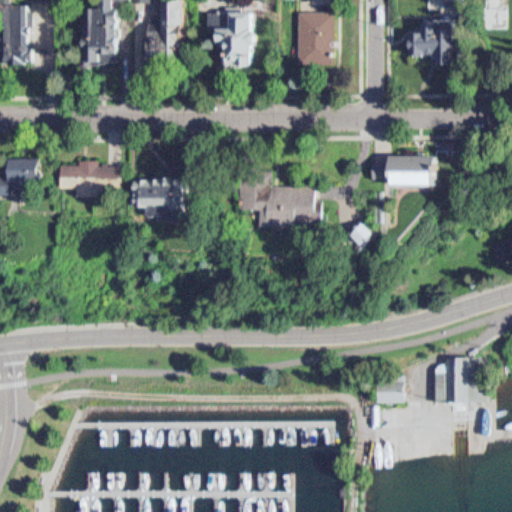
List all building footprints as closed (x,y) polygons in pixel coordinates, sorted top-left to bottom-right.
[(167,36),(167,0),(189,0),(189,26),(195,26),(195,41),(190,41),(190,59),(159,59),(159,36),(167,36)] [(33,5),(35,63),(6,64),(4,6),(33,5)] [(95,11),(127,11),(127,52),(110,52),(110,65),(95,65),(95,11)] [(237,11),(238,31),(226,31),(216,31),(215,12),(237,11)] [(238,31),(237,11),(263,11),(264,29),(271,29),(272,44),(266,44),(267,68),(227,68),(226,31),(238,31)] [(306,63),(306,12),(343,11),(343,62),(306,63)] [(473,65),(452,65),(452,53),(439,53),(417,53),(417,33),(436,33),(436,20),(470,20),(470,33),(473,33),(473,65)] [(462,185),(407,183),(408,177),(409,159),(409,154),(463,157),(462,185)] [(27,157),(58,156),(58,177),(45,177),(45,188),(34,188),(33,178),(28,178),(27,157)] [(134,194),(88,193),(89,165),(90,165),(90,157),(111,157),(111,166),(134,166),(134,194)] [(388,176),(389,158),(409,159),(408,177),(388,176)] [(205,217),(167,217),(167,201),(152,201),(151,176),(201,175),(201,198),(205,197),(205,217)] [(272,183),(323,183),(323,206),(327,206),(327,225),(268,226),(268,209),(272,209),(272,183)] [(375,221),(361,237),(372,247),(387,232),(375,221)] [(511,255),(502,259),(495,240),(511,234),(511,255)] [(494,354),(495,395),(458,396),(445,396),(445,360),(456,360),(456,355),(494,354)] [(413,399),(386,399),(385,380),(413,379),(413,399)]
